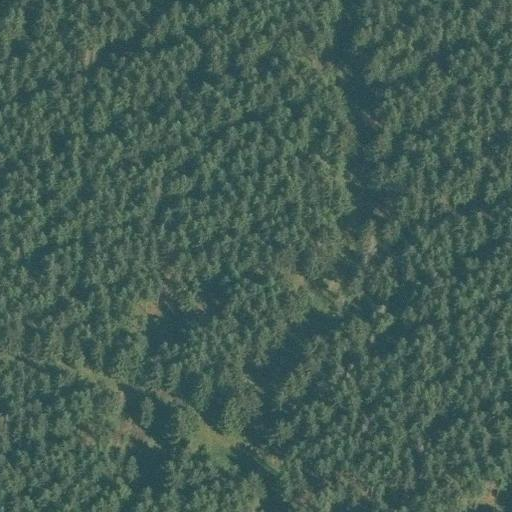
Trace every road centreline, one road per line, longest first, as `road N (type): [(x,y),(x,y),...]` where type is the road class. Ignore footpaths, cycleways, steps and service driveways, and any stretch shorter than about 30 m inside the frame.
road 1 (track): [(358,0),(343,61),(363,216),(304,344),(231,438)]
road 2 (track): [(231,438),(138,394),(50,372),(0,370)]
